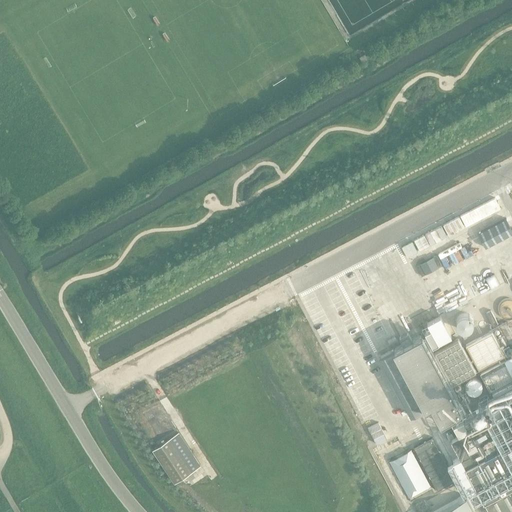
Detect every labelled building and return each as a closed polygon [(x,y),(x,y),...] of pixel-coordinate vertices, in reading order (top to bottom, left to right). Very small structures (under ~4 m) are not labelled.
[(362,62),(369,58),(367,53),(360,58),(362,62)] [(481,209),(470,215),(476,225),(487,219),(481,209)] [(445,228),(450,239),(461,234),(456,223),(445,228)] [(440,230),(410,246),(415,256),(445,241),(440,230)] [(449,306),(463,300),(461,295),(447,301),(449,306)] [(511,301),(510,301),(507,300),(505,301),(503,303),(501,305),(500,307),(500,309),(501,312),(503,314),(505,315),(507,316),(510,316),(511,314),(511,301)] [(456,309),(458,330),(474,328),(472,308),(456,309)] [(491,310),(486,313),(493,326),(497,323),(491,310)] [(448,320),(423,333),(432,351),(457,337),(448,320)] [(504,355),(492,331),(466,345),(478,369),(504,355)] [(421,334),(383,354),(415,413),(430,405),(440,423),(462,411),(421,334)] [(434,352),(440,363),(452,384),(476,372),(458,338),(434,352)] [(511,355),(481,372),(492,393),(511,382),(511,355)] [(457,392),(463,403),(470,399),(464,388),(457,392)] [(487,418),(506,408),(503,402),(484,412),(487,418)] [(469,429),(450,439),(489,511),(511,511),(511,405),(487,419),(482,411),(473,416),(464,420),(469,429)] [(369,427),(377,443),(388,438),(380,422),(369,427)] [(169,439),(152,450),(174,483),(191,472),(201,465),(179,432),(169,439)] [(432,438),(414,447),(437,491),(455,481),(432,438)] [(390,462),(409,497),(430,486),(411,450),(390,462)] [(473,511),(466,499),(465,499),(463,496),(432,511),(473,511)]
